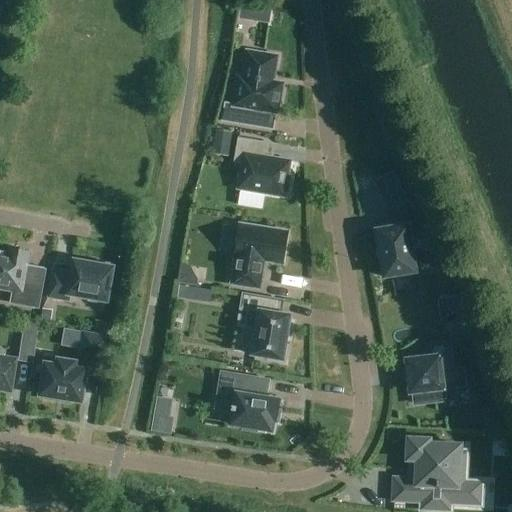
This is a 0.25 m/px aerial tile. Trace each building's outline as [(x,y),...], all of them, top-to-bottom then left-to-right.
[(256,11),(254,24),(269,26),(271,13),(256,11)] [(256,110),(278,114),(283,85),(269,82),(270,76),(273,77),(277,57),(247,52),(243,78),(238,77),(233,105),(225,104),(222,122),(253,127),(256,110)] [(238,139),(234,163),(242,165),(238,189),(240,189),(237,204),(260,208),(263,193),(283,197),(284,191),(288,192),(291,176),(287,176),(289,162),(266,158),(268,144),(238,139)] [(199,166),(207,166),(206,185),(232,185),(233,145),(199,144),(199,166)] [(390,174),(374,182),(384,200),(400,192),(390,174)] [(201,192),(200,207),(226,210),(228,195),(201,192)] [(231,285),(259,289),(263,268),(262,268),(263,261),(282,264),(287,233),(240,225),(235,257),(236,257),(231,285)] [(383,229),(374,231),(382,278),(414,273),(406,226),(395,227),(383,229)] [(29,254),(9,250),(8,253),(0,251),(0,289),(13,292),(11,303),(37,308),(44,268),(27,265),(29,254)] [(95,265),(74,261),(73,267),(70,267),(67,270),(66,272),(53,270),(48,299),(68,302),(69,295),(89,299),(88,302),(102,304),(103,301),(106,302),(112,268),(109,268),(109,265),(95,262),(95,265)] [(178,286),(176,298),(185,299),(187,287),(178,286)] [(274,314),(276,300),(242,294),(236,327),(255,330),(251,355),(267,358),(267,362),(285,365),(288,347),(284,346),(289,316),(274,314)] [(222,321),(218,321),(218,295),(198,295),(197,351),(222,351),(222,321)] [(464,309),(442,323),(453,340),(474,325),(464,309)] [(41,312),(39,322),(49,324),(51,314),(41,312)] [(32,364),(38,326),(24,323),(19,361),(32,364)] [(106,359),(110,338),(82,333),(79,354),(106,359)] [(461,372),(452,373),(448,343),(428,345),(429,358),(407,361),(408,372),(407,372),(408,383),(409,382),(411,393),(413,393),(415,405),(454,400),(453,388),(463,387),(461,372)] [(0,389),(10,391),(15,361),(0,358),(0,389)] [(74,369),(75,363),(58,360),(57,366),(45,364),(40,396),(44,397),(44,400),(53,402),(54,398),(81,402),(86,371),(74,369)] [(221,373),(217,397),(235,400),(233,407),(232,407),(231,411),(233,412),(231,425),(244,427),(244,430),(256,432),(256,429),(271,432),(273,421),(278,422),(280,412),(278,411),(277,411),(278,410),(279,401),(265,398),(268,381),(221,373)] [(154,416),(152,431),(170,434),(173,419),(169,418),(154,416)] [(393,501),(393,502),(394,502),(406,502),(423,503),(422,509),(440,510),(449,510),(449,504),(463,505),(465,505),(465,495),(466,486),(463,486),(457,485),(459,447),(428,445),(428,441),(409,440),(408,460),(417,461),(417,480),(394,479),(393,501)]
